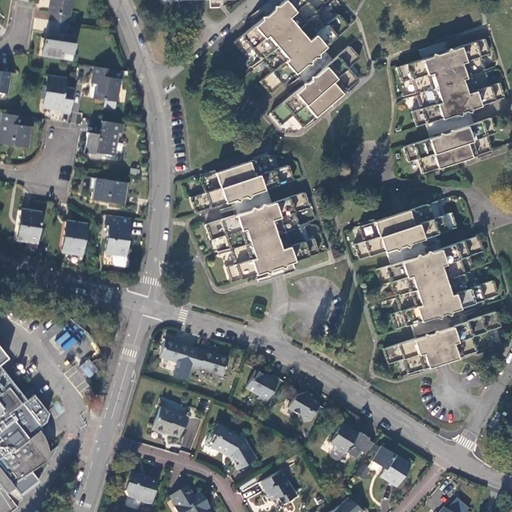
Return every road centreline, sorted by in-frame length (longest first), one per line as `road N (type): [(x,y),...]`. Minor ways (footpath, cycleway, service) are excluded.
road 1 (residential): [(144,304),(264,339),(453,454)]
road 2 (residential): [(144,304),(156,256),(159,152),(148,82),(115,0)]
road 3 (residential): [(104,440),(208,473),(237,511)]
road 4 (residential): [(0,263),(144,304)]
road 5 (residential): [(104,440),(144,304)]
